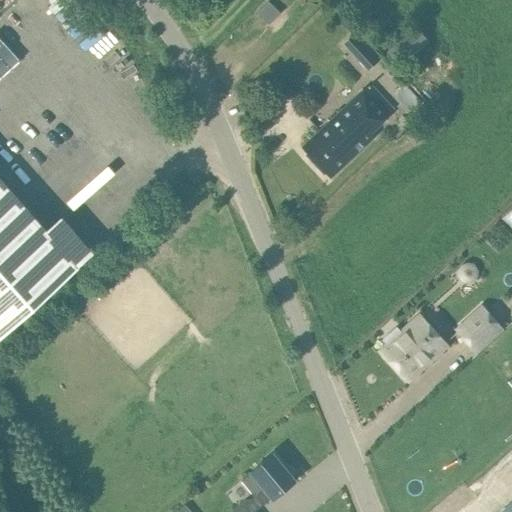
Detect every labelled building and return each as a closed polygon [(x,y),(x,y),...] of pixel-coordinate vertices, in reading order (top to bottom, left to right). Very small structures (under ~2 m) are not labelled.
[(415,26),(384,54),(398,69),(428,41),(415,26)] [(365,41),(356,31),(343,44),(352,53),(365,41)] [(0,77),(19,60),(0,38),(0,77)] [(371,131),(384,119),(394,109),(372,85),(369,88),(367,87),(362,91),(362,90),(301,146),(329,176),(374,135),(371,131)] [(0,335),(78,265),(11,190),(3,181),(0,177),(0,335)] [(511,203),(500,216),(511,226),(511,203)] [(116,253),(135,236),(125,225),(107,242),(116,253)] [(482,307),(459,329),(476,348),(500,326),(482,307)] [(432,356),(445,343),(420,315),(402,332),(396,326),(383,338),(388,344),(383,349),(405,373),(428,352),(432,356)] [(249,471),(250,472),(240,480),(254,496),(250,499),(245,499),(232,510),(233,511),(253,511),(271,498),(294,479),(272,452),(249,471)] [(511,511),(511,499),(497,511),(511,511)]
